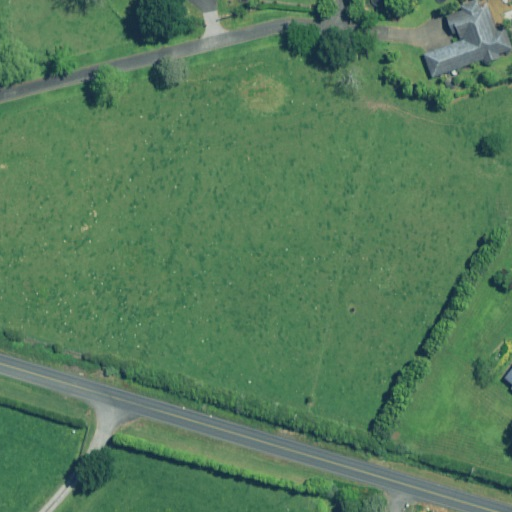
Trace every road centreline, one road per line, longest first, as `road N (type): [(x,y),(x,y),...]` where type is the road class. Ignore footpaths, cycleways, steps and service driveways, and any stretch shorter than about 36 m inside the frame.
road 1 (unclassified): [(494,511),(0,364)]
road 2 (residential): [(393,35),(287,23),(0,93)]
